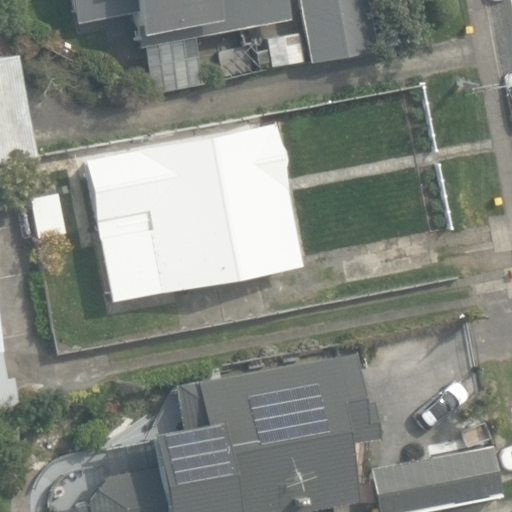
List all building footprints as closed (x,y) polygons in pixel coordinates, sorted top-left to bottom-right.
[(122,0),(131,45),(264,21),(262,12),(263,12),(261,0),(122,0)] [(354,0),(288,0),(302,64),(365,51),(354,0)] [(266,67),(297,61),(291,32),(260,38),(266,67)] [(0,163),(32,157),(10,53),(0,55),(0,163)] [(143,225),(156,290),(294,263),(277,175),(280,170),(282,163),(283,157),(281,150),(279,144),(274,139),(269,135),(269,133),(266,120),(200,133),(78,157),(90,218),(116,213),(120,230),(143,225)] [(340,243),(348,285),(435,269),(428,227),(340,243)] [(355,400),(347,351),(167,384),(174,425),(137,431),(145,475),(74,489),(78,511),(278,511),(349,499),(338,442),(372,436),(365,398),(355,400)] [(367,465),(374,511),(394,511),(497,494),(488,444),(367,465)]
